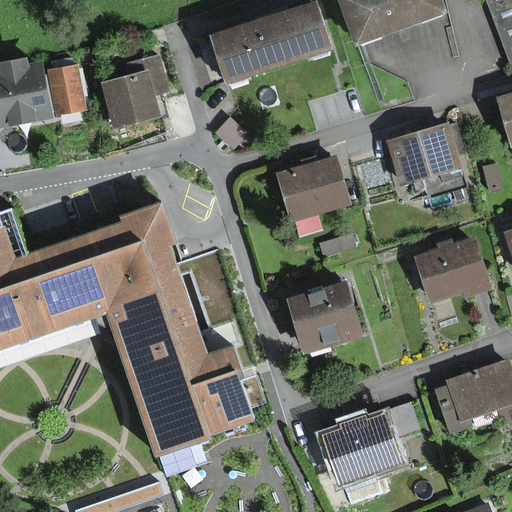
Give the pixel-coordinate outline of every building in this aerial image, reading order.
[(316,0),(210,35),(226,84),(333,49),(316,0)] [(443,0),(348,0),(364,42),(448,12),(443,0)] [(129,76),(101,83),(114,129),(162,117),(156,96),(170,92),(159,54),(126,63),(129,76)] [(76,76),(0,89),(0,108),(4,131),(84,116),(76,76)] [(511,97),(503,99),(511,130),(511,97)] [(453,122),(390,143),(404,185),(467,164),(453,122)] [(334,158),(280,177),(294,218),(348,199),(334,158)] [(17,221),(0,226),(0,353),(118,317),(164,464),(271,430),(245,348),(216,357),(168,206),(27,251),(17,221)] [(469,225),(410,248),(431,305),(491,282),(469,225)] [(344,278),(290,291),(305,351),(359,338),(344,278)] [(511,367),(449,392),(462,424),(511,404),(511,367)] [(395,421),(336,439),(349,480),(407,463),(395,421)]
